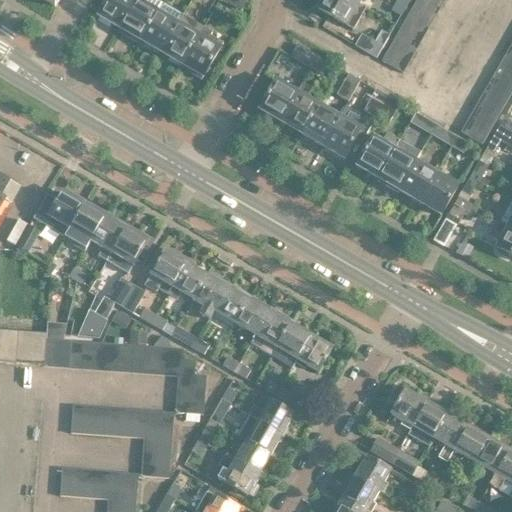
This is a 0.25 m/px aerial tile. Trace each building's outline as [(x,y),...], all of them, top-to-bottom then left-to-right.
[(38,0),(53,8),(58,0),(38,0)] [(107,0),(98,17),(119,30),(136,0),(107,0)] [(136,0),(119,30),(140,42),(157,12),(144,5),(146,0),(136,0)] [(244,0),(218,0),(218,1),(238,13),(245,0),(244,0)] [(344,28),(357,7),(344,0),(321,0),(315,11),(344,28)] [(440,7),(428,0),(415,0),(413,4),(434,16),(440,7)] [(405,7),(396,2),(390,12),(399,18),(405,7)] [(408,14),(429,26),(434,16),(413,4),(408,14)] [(140,42),(160,54),(177,24),(157,12),(140,42)] [(402,24),(423,36),(429,26),(408,14),(402,24)] [(160,54),(181,66),(198,36),(197,36),(201,29),(181,17),(177,24),(160,54)] [(423,36),(402,24),(396,34),(417,46),(423,36)] [(197,36),(198,36),(181,66),(202,78),(222,43),(209,36),(210,34),(201,29),(197,36)] [(375,60),(388,37),(380,32),(373,44),(360,36),(353,47),(375,60)] [(391,44),(412,56),(417,46),(396,34),(391,44)] [(385,53),(406,65),(412,56),(391,44),(385,53)] [(288,58),(309,70),(316,58),(295,46),(288,58)] [(385,53),(379,63),(400,75),(406,65),(385,53)] [(498,65),(511,73),(511,60),(504,56),(498,65)] [(329,65),(316,58),(309,70),(322,77),(329,65)] [(493,75),(511,86),(511,73),(498,65),(493,75)] [(359,82),(347,75),(342,84),(354,91),(359,82)] [(487,85),(509,97),(511,92),(511,86),(493,75),(487,85)] [(278,124),(295,95),(273,82),(257,112),(278,124)] [(309,90),(301,85),(295,95),(278,124),(299,136),(316,107),(304,100),(309,90)] [(487,85),(482,94),(503,107),(509,97),(487,85)] [(361,113),(374,120),(386,98),(374,91),(361,113)] [(503,107),(482,94),(476,104),(498,117),(503,107)] [(374,120),(386,127),(399,105),(386,98),(374,120)] [(470,114),(492,126),(498,117),(476,104),(470,114)] [(316,107),(299,136),(320,148),(337,119),(316,107)] [(426,121),(414,114),(409,123),(420,130),(426,121)] [(465,123),(487,136),(492,126),(470,114),(465,123)] [(498,130),(511,137),(511,121),(505,117),(498,130)] [(337,119),(320,148),(342,161),(359,131),(337,119)] [(465,123),(459,133),(481,146),(487,136),(465,123)] [(511,137),(498,130),(485,151),(494,156),(500,144),(511,150),(511,137)] [(439,141),(450,147),(456,138),(445,132),(439,141)] [(354,168),(376,180),(398,142),(385,134),(380,143),(371,138),(354,168)] [(456,138),(450,147),(462,154),(467,145),(456,138)] [(408,159),(413,150),(398,142),(376,180),(397,192),(414,163),(408,159)] [(434,175),(414,163),(397,192),(417,204),(434,175)] [(477,183),(485,169),(486,168),(477,163),(468,178),(477,183)] [(0,204),(2,200),(9,204),(18,188),(7,181),(8,180),(0,175),(0,204)] [(434,175),(417,204),(439,217),(456,187),(434,175)] [(477,183),(468,178),(460,193),(469,198),(477,183)] [(59,224),(54,233),(63,239),(83,205),(61,192),(47,217),(59,224)] [(476,210),(457,199),(445,221),(456,227),(462,217),(470,221),(476,210)] [(511,202),(510,201),(499,222),(507,226),(511,228),(511,202)] [(83,205),(63,239),(73,244),(72,246),(83,252),(89,242),(104,217),(83,205)] [(105,263),(124,229),(104,217),(89,242),(101,248),(96,257),(105,263)] [(511,228),(507,226),(499,222),(494,231),(502,235),(495,248),(498,250),(495,255),(505,260),(507,255),(511,257),(511,228)] [(38,232),(29,227),(17,249),(25,254),(38,232)] [(124,229),(105,263),(113,268),(118,259),(131,266),(136,257),(141,260),(152,242),(146,239),(145,241),(124,229)] [(461,244),(455,255),(465,261),(471,249),(461,244)] [(148,276),(145,284),(165,296),(186,260),(162,246),(148,268),(152,270),(148,276)] [(57,261),(52,258),(46,269),(51,272),(57,261)] [(186,260),(165,296),(174,301),(179,294),(190,300),(204,276),(193,269),(195,265),(186,260)] [(83,277),(71,270),(66,279),(78,286),(83,277)] [(204,276),(190,300),(203,308),(198,316),(207,321),(225,288),(204,276)] [(118,308),(130,286),(119,280),(112,292),(101,286),(96,295),(118,308)] [(227,285),(225,288),(207,321),(209,317),(218,323),(221,318),(232,324),(248,297),(227,285)] [(144,294),(130,286),(118,308),(131,315),(144,294)] [(245,332),(242,336),(251,341),(269,309),(248,297),(232,324),(245,332)] [(258,351),(263,342),(274,349),(288,324),(290,321),(269,309),(251,341),(249,345),(258,351)] [(148,326),(153,316),(142,310),(137,319),(148,326)] [(96,340),(104,322),(92,315),(87,312),(76,339),(96,340)] [(166,323),(153,316),(148,326),(160,333),(166,323)] [(61,335),(64,326),(45,324),(45,335),(44,340),(56,341),(61,342),(61,335)] [(291,368),(293,364),(309,336),(288,324),(274,349),(270,356),(291,368)] [(0,339),(3,340),(16,341),(14,364),(42,366),(44,340),(45,335),(0,331),(0,339)] [(144,347),(145,335),(128,333),(127,346),(144,347)] [(189,351),(195,341),(183,334),(177,344),(189,351)] [(303,370),(305,367),(316,373),(330,349),(309,336),(293,364),(303,370)] [(168,350),(165,342),(158,338),(150,349),(152,349),(164,350),(168,350)] [(16,341),(3,340),(2,364),(14,364),(16,341)] [(42,366),(54,367),(56,341),(44,340),(42,366)] [(54,367),(66,368),(68,342),(61,342),(56,341),(54,367)] [(195,341),(189,351),(198,357),(204,347),(195,341)] [(66,368),(78,369),(80,343),(68,342),(66,368)] [(78,369),(90,370),(92,344),(80,343),(78,369)] [(104,345),(92,344),(90,370),(102,371),(104,345)] [(102,371),(114,372),(116,346),(104,345),(102,371)] [(114,372),(126,373),(128,347),(116,346),(114,372)] [(126,373),(138,374),(140,348),(128,347),(126,373)] [(138,374),(150,375),(152,349),(150,349),(140,348),(138,374)] [(150,375),(162,376),(164,350),(152,349),(150,375)] [(168,350),(164,350),(162,376),(178,377),(180,351),(168,350)] [(180,351),(178,377),(177,391),(203,393),(204,378),(191,377),(192,362),(182,361),(182,358),(181,357),(181,351),(180,351)] [(231,374),(237,364),(223,356),(217,366),(231,374)] [(249,371),(237,364),(231,374),(243,381),(249,371)] [(273,398),(279,389),(268,383),(262,391),(273,398)] [(395,406),(389,416),(410,428),(424,404),(396,387),(388,402),(395,406)] [(290,396),(279,389),(273,398),(285,405),(290,396)] [(219,401),(229,406),(235,395),(226,390),(219,401)] [(177,391),(176,403),(202,405),(203,393),(177,391)] [(213,412),(222,418),(229,406),(219,401),(213,412)] [(251,406),(245,416),(253,420),(280,436),(292,416),(268,402),(262,413),(251,406)] [(175,415),(201,417),(202,405),(176,403),(175,415)] [(411,428),(406,436),(427,448),(431,441),(431,440),(445,416),(424,404),(410,428),(411,428)] [(82,435),(84,409),(71,408),(69,434),(82,435)] [(95,436),(97,410),(84,409),(82,435),(95,436)] [(97,410),(95,436),(107,437),(109,411),(97,410)] [(122,412),(109,411),(107,437),(120,438),(122,412)] [(135,413),(122,412),(120,438),(133,439),(135,413)] [(133,439),(143,440),(145,440),(147,414),(135,413),(133,439)] [(160,415),(147,414),(145,440),(158,441),(160,415)] [(160,415),(158,441),(170,442),(173,416),(160,415)] [(443,447),(436,460),(444,464),(447,461),(466,428),(445,416),(431,440),(431,441),(443,447)] [(247,429),(251,431),(245,442),(268,456),(280,436),(253,420),(247,429)] [(196,442),(206,447),(212,436),(218,426),(208,421),(203,430),(196,442)] [(370,438),(373,431),(363,426),(359,432),(370,438)] [(447,461),(457,467),(462,458),(472,464),(486,440),(486,439),(487,438),(474,430),(473,432),(466,428),(447,461)] [(390,465),(398,452),(375,439),(368,453),(390,465)] [(170,442),(158,441),(145,440),(143,440),(142,453),(169,455),(170,442)] [(485,471),(483,475),(492,480),(493,476),(507,452),(486,440),(472,464),(485,471)] [(206,447),(196,442),(190,453),(199,458),(206,447)] [(268,456),(245,442),(233,462),(257,476),(268,456)] [(398,452),(390,465),(401,472),(409,458),(398,452)] [(488,487),(498,493),(504,482),(511,487),(511,454),(507,452),(493,476),(492,480),(488,487)] [(142,453),(141,465),(169,467),(169,455),(142,453)] [(227,473),(221,483),(245,497),(257,476),(233,462),(232,463),(222,457),(216,467),(227,473)] [(353,479),(378,493),(390,473),(365,458),(353,479)] [(141,478),(168,480),(169,467),(141,465),(141,478)] [(410,477),(430,489),(436,480),(416,468),(410,477)] [(72,498),(74,472),(61,471),(59,497),(72,498)] [(86,473),(74,472),(72,498),(84,499),(86,473)] [(84,499),(97,500),(99,474),(86,473),(84,499)] [(111,475),(99,474),(97,500),(109,501),(111,475)] [(124,477),(111,475),(109,501),(122,502),(124,477)] [(136,478),(124,477),(122,502),(134,503),(136,478)] [(363,511),(366,511),(378,493),(353,479),(350,477),(342,490),(345,492),(341,499),(363,511)] [(448,487),(436,480),(430,489),(443,496),(448,487)] [(165,497),(174,502),(181,491),(171,485),(165,497)] [(235,511),(237,510),(217,499),(219,495),(208,489),(194,511),(235,511)] [(428,511),(436,500),(427,494),(420,507),(428,511)] [(167,511),(174,502),(165,497),(158,508),(164,511),(167,511)] [(470,511),(472,511),(477,504),(466,497),(461,507),(470,511)] [(363,511),(341,499),(333,511),(363,511)] [(133,511),(134,503),(122,502),(109,501),(108,511),(133,511)]
